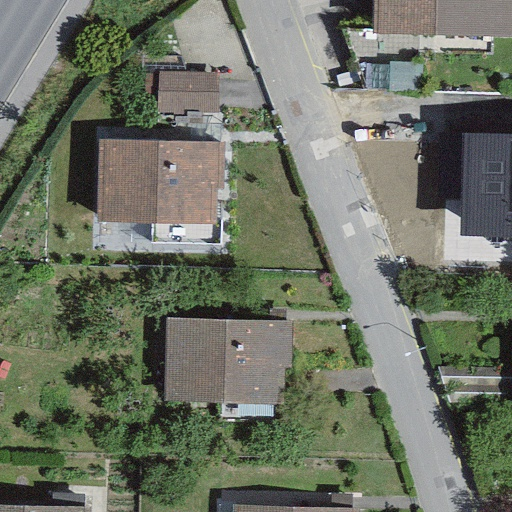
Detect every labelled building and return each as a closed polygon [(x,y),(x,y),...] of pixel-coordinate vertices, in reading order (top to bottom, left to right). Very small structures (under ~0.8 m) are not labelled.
[(511,0),(391,0),(391,16),(511,20),(511,0)] [(228,72),(165,69),(164,111),(227,113),(228,72)] [(227,141),(113,138),(111,213),(219,216),(220,182),(226,182),(227,141)] [(511,138),(462,138),(462,235),(511,234),(511,138)] [(298,321),(179,317),(177,391),(289,395),(291,358),(297,358),(298,321)]
